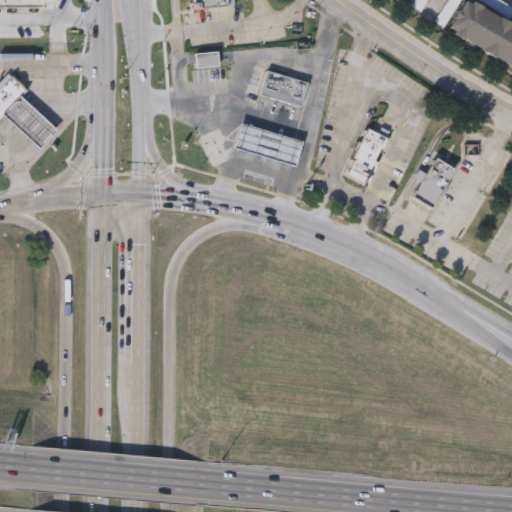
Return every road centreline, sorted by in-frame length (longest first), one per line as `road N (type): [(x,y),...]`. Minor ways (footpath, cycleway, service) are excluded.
road 1 (secondary): [(286,217),(210,231),(176,265),(172,511)]
road 2 (secondary): [(68,511),(67,273),(40,232),(0,212)]
road 3 (secondary): [(99,193),(98,511)]
road 4 (motorway): [(511,511),(198,484)]
road 5 (tertiary): [(340,0),(511,111)]
road 6 (motorway): [(198,484),(26,467)]
road 7 (secondary): [(138,362),(141,193)]
road 8 (secondary): [(136,511),(138,362)]
